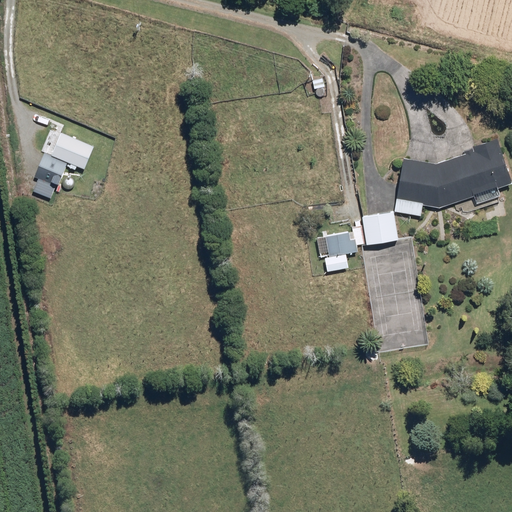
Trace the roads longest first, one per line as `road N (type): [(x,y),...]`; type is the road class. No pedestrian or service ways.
road 1 (track): [(0,180),(49,511)]
road 2 (unclassified): [(180,0),(297,28)]
